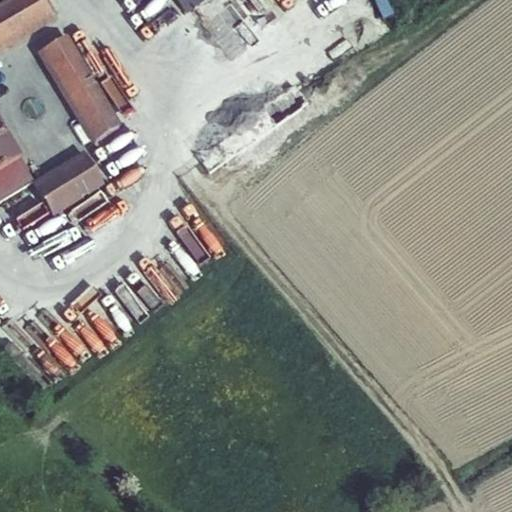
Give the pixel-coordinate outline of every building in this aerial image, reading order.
[(156,0),(173,21),(200,0),(156,0)] [(14,11),(12,12),(0,19),(0,58),(32,37),(14,11)] [(59,53),(37,68),(95,157),(117,142),(59,53)] [(0,146),(0,181),(16,171),(0,146)] [(53,227),(101,194),(85,169),(36,201),(53,227)]
